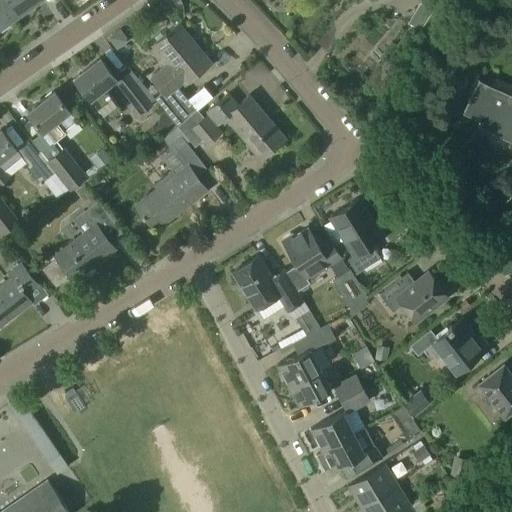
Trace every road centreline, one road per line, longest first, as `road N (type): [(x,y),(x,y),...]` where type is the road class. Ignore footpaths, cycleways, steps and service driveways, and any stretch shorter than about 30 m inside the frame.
road 1 (residential): [(327,511),(192,262)]
road 2 (residential): [(0,376),(192,262)]
road 3 (residential): [(511,290),(390,169),(353,146)]
road 4 (residential): [(192,262),(341,165),(353,146)]
road 5 (residential): [(353,146),(225,0)]
road 6 (residential): [(0,83),(119,0)]
